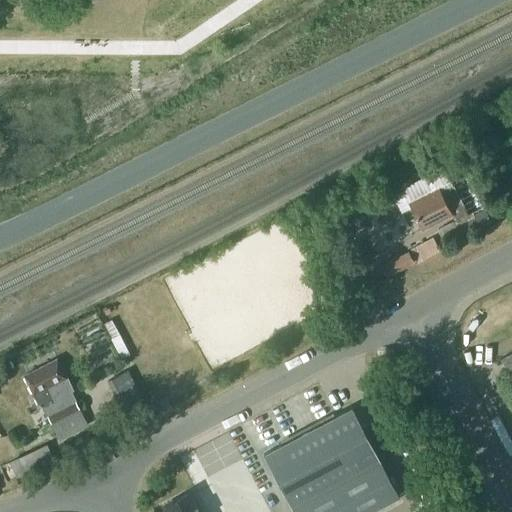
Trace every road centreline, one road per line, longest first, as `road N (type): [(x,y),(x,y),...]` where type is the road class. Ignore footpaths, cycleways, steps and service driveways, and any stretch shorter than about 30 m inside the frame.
road 1 (tertiary): [(478,0),(0,238)]
road 2 (unclassified): [(94,478),(410,309)]
road 3 (unclassified): [(511,504),(410,309)]
